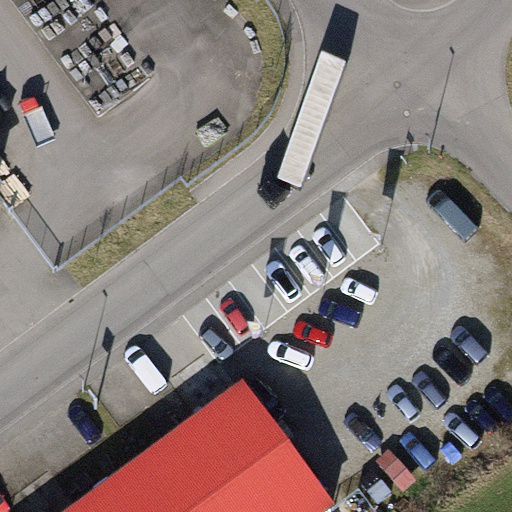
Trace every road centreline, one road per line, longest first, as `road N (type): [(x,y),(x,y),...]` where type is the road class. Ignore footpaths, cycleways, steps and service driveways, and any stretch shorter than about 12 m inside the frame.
road 1 (residential): [(421,67),(290,187),(0,402)]
road 2 (residential): [(421,67),(511,159)]
